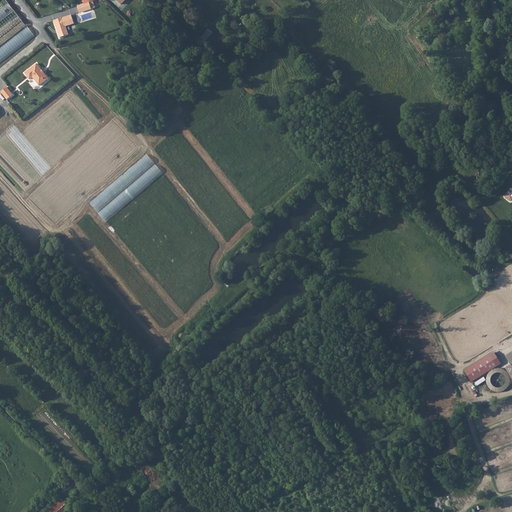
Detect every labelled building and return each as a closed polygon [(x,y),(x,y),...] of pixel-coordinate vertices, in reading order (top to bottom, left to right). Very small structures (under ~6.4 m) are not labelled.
[(0,0),(0,46),(25,27),(3,0),(0,0)] [(91,2),(79,6),(81,13),(93,9),(91,2)] [(57,26),(61,38),(70,35),(67,27),(75,24),(72,15),(55,21),(56,26),(57,26)] [(0,62),(36,36),(29,28),(0,49),(0,62)] [(205,43),(212,35),(208,30),(200,38),(205,43)] [(38,64),(26,73),(31,80),(34,78),(40,86),(49,79),(38,64)] [(8,87),(2,92),(8,100),(14,95),(8,87)] [(147,154),(90,203),(98,212),(119,195),(122,196),(120,198),(117,205),(112,203),(109,210),(105,208),(105,210),(100,214),(106,222),(144,190),(143,189),(136,186),(134,183),(135,181),(145,173),(149,175),(146,178),(144,182),(147,185),(161,173),(162,171),(147,154)] [(489,352),(464,369),(471,380),(496,363),(489,352)] [(45,511),(66,511),(71,507),(60,497),(45,511)]
